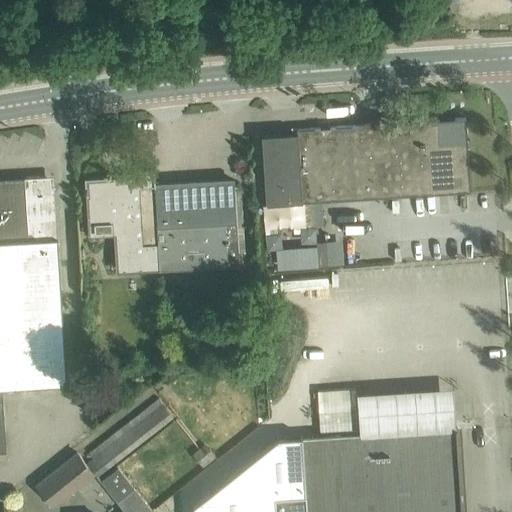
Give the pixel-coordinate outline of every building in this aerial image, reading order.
[(466,117),(297,129),(297,131),(261,133),(266,203),(437,192),(449,191),(471,190),(466,117)] [(137,174),(85,177),(86,197),(87,217),(116,215),(117,233),(119,271),(145,270),(159,269),(239,263),(238,240),(236,200),(234,180),(156,185),(154,166),(153,166),(153,168),(137,169),(137,174)] [(66,382),(57,237),(53,175),(25,176),(0,177),(0,451),(6,451),(2,386),(66,382)] [(321,434),(359,431),(356,387),(318,389),(321,434)] [(89,451),(82,457),(94,473),(95,472),(97,475),(116,460),(172,415),(159,397),(89,451)] [(462,511),(457,425),(302,435),(306,493),(275,495),(275,511),(462,511)] [(204,467),(216,457),(206,444),(193,454),(204,467)] [(94,473),(82,457),(77,452),(53,471),(37,483),(54,505),(94,473)] [(149,511),(154,509),(119,465),(104,477),(120,497),(117,500),(125,510),(122,511),(149,511)]
